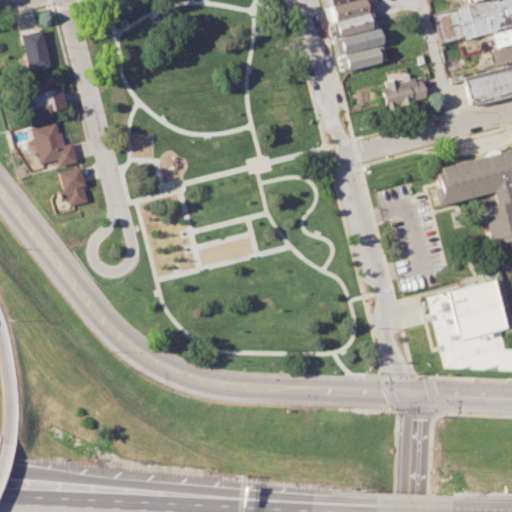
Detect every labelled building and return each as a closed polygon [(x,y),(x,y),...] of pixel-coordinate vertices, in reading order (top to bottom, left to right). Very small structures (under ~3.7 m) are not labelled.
[(347,0),(323,6),(321,6),(325,21),(367,11),(364,0),(347,0)] [(511,0),(481,0),(470,3),(452,7),(460,39),(511,25),(511,0)] [(452,7),(429,13),(437,45),(460,39),(452,7)] [(325,21),(329,38),(372,27),(367,11),(325,21)] [(511,24),(485,32),(489,48),(511,42),(511,24)] [(329,38),(334,54),(377,44),(379,43),(374,26),(329,38)] [(16,34),(24,71),(45,66),(36,29),(16,34)] [(334,54),(337,70),(381,60),(377,44),(334,54)] [(511,44),(485,51),(488,65),(511,59),(511,44)] [(511,62),(459,76),(466,105),(511,93),(511,62)] [(381,81),(382,85),(377,87),(381,107),(422,97),(417,79),(411,80),(410,77),(405,78),(404,72),(391,75),(392,78),(381,81)] [(47,89),(34,92),(31,80),(21,83),(30,118),(53,112),(47,89)] [(27,128),(53,120),(60,144),(66,142),(72,160),(55,166),(53,159),(38,163),(27,128)] [(511,146),(435,167),(436,171),(431,172),(434,185),(428,187),(432,205),(485,192),(486,196),(475,199),(485,239),(490,238),(491,243),(504,240),(506,246),(511,244),(511,197),(509,185),(511,184),(511,146)] [(75,166),(54,172),(58,188),(54,189),(57,201),(64,199),(66,205),(83,200),(75,166)] [(424,296),(442,367),(511,369),(511,349),(500,349),(495,329),(503,327),(491,279),(424,296)]
